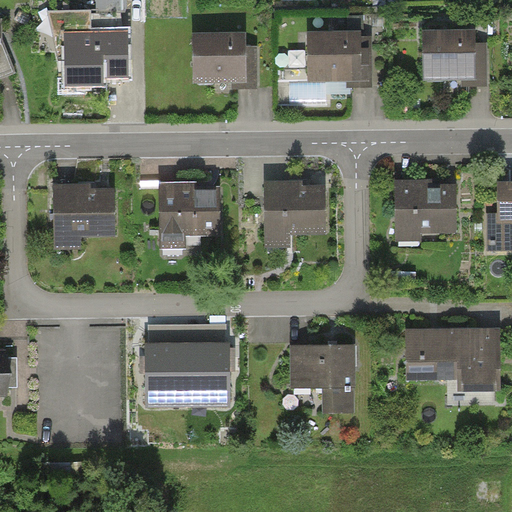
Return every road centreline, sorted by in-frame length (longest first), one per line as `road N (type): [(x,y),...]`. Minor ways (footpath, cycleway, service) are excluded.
road 1 (residential): [(358,146),(356,285),(333,305),(22,310),(12,150)]
road 2 (residential): [(358,146),(12,150)]
road 3 (residential): [(511,143),(358,146)]
